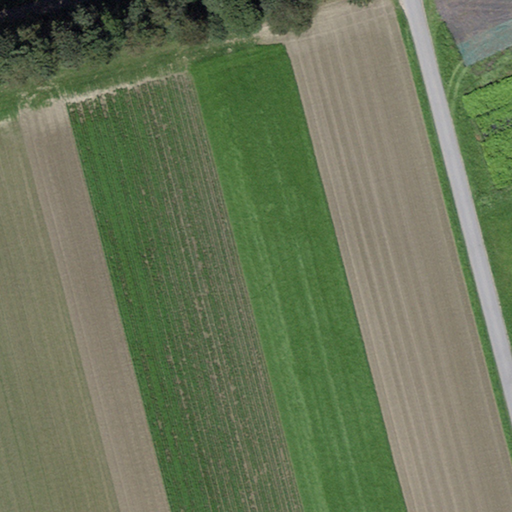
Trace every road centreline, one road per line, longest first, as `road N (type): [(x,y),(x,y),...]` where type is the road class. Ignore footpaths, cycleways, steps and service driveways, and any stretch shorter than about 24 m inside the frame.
road 1 (residential): [(511,379),(413,0)]
road 2 (track): [(0,41),(114,0)]
